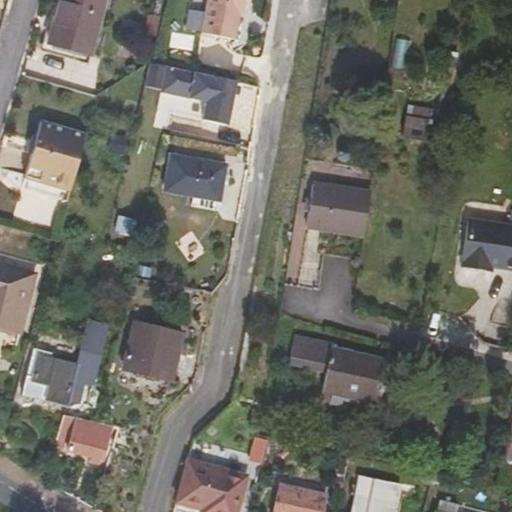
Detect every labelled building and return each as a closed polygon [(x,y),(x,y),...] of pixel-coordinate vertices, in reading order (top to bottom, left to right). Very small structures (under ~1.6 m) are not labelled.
[(60,0),(51,34),(93,47),(105,0),(60,0)] [(234,29),(238,4),(239,0),(205,0),(202,22),(234,29)] [(227,113),(233,68),(164,59),(161,84),(204,91),(202,109),(227,113)] [(29,182),(71,193),(86,135),(44,124),(29,182)] [(190,191),(219,196),(226,159),(171,148),(164,186),(190,191)] [(362,235),(368,191),(312,182),(305,226),(362,235)] [(217,209),(219,196),(190,191),(188,203),(217,209)] [(484,266),(488,267),(491,248),(494,224),(470,220),(463,269),(483,271),(484,266)] [(493,268),(511,271),(511,227),(494,224),(491,248),(488,267),(493,268)] [(0,323),(16,328),(31,270),(0,260),(0,323)] [(124,370),(174,379),(183,336),(134,326),(124,370)] [(323,388),(378,402),(387,363),(332,349),(333,342),(298,333),(291,363),(327,372),(323,388)] [(64,412),(65,413),(68,397),(83,400),(87,379),(98,381),(107,342),(82,336),(72,381),(34,372),(25,404),(64,412)] [(56,446),(106,457),(113,423),(104,421),(65,413),(64,412),(56,446)] [(187,460),(177,504),(201,510),(200,511),(237,511),(246,474),(187,460)] [(273,511),(322,511),(326,494),(281,484),(273,511)] [(397,511),(400,499),(361,490),(357,508),(368,511),(367,511),(397,511)] [(439,511),(459,511),(461,506),(442,501),(439,511)]
